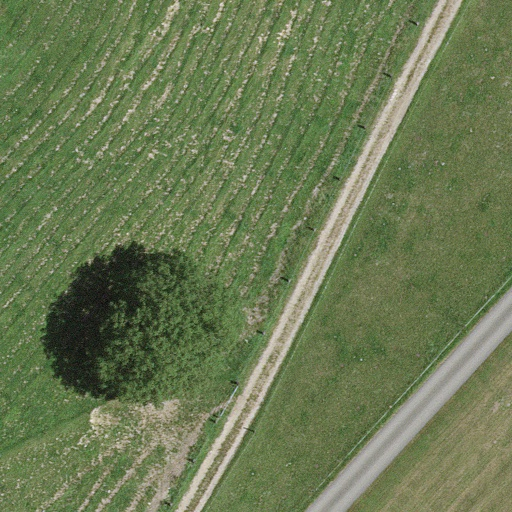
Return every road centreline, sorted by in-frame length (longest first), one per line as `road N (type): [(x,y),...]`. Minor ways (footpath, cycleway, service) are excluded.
road 1 (track): [(462,0),(181,511)]
road 2 (unclassified): [(324,511),(511,309)]
